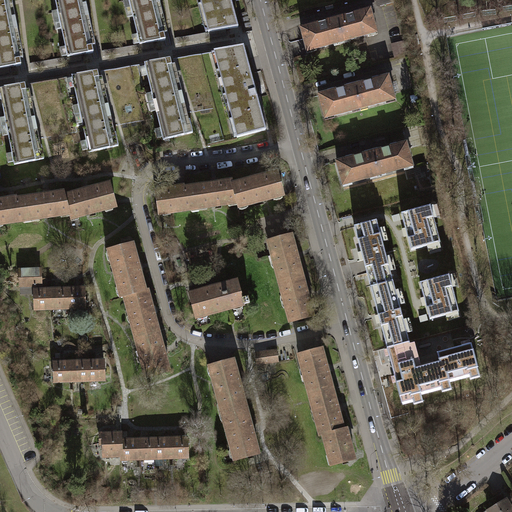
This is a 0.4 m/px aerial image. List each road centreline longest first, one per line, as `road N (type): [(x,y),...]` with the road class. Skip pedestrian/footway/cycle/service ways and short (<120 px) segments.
road 1 (residential): [(346,319),(271,342),(190,338),(170,321),(153,263),(137,193),(147,172),(299,144)]
road 2 (secondary): [(401,511),(346,319)]
road 3 (secondary): [(346,319),(299,144)]
road 4 (secondary): [(299,144),(261,0)]
